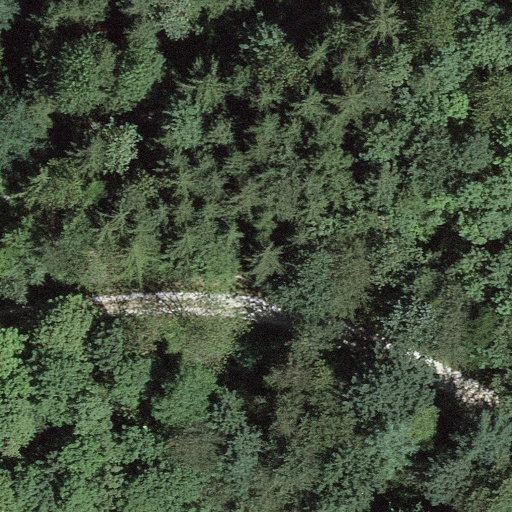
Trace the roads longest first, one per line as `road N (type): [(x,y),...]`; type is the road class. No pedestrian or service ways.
road 1 (track): [(0,318),(85,302),(211,301),(300,312),(371,339),(511,414)]
road 2 (track): [(314,0),(0,188)]
